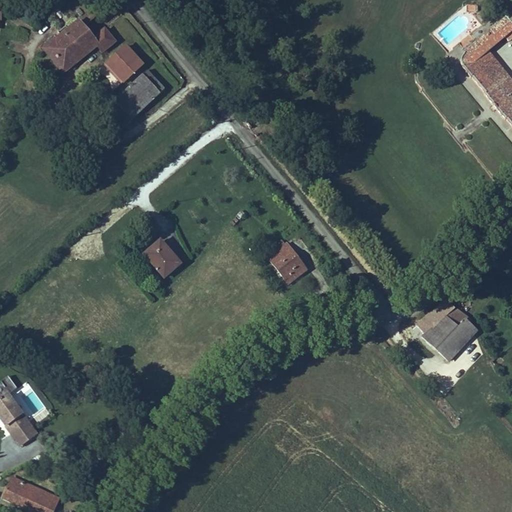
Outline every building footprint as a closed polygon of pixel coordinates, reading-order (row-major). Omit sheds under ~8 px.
[(511,26),(510,23),(507,20),(455,63),(511,132),(511,119),(511,118),(511,116),(511,83),(488,56),(511,33),(511,26)] [(83,24),(80,26),(84,31),(56,53),(70,70),(98,47),(102,51),(106,56),(121,44),(111,32),(98,42),(83,24)] [(84,31),(80,26),(48,52),(68,78),(102,51),(98,47),(70,70),(56,53),(84,31)] [(145,70),(129,53),(113,68),(128,85),(145,70)] [(171,96),(155,77),(114,111),(131,131),(171,96)] [(235,212),(243,206),(223,183),(208,196),(214,203),(220,197),(231,211),(233,209),(235,212)] [(187,268),(166,243),(148,258),(170,283),(187,268)] [(320,275),(307,258),(305,259),(294,246),(285,253),(290,258),(284,263),(290,271),(288,273),(302,289),(320,275)] [(461,311),(453,300),(424,325),(432,335),(429,338),(450,363),(481,330),(472,321),(474,319),(461,311)] [(432,335),(424,325),(421,328),(429,338),(432,335)] [(0,422),(18,447),(38,433),(9,394),(16,389),(7,377),(0,381),(0,422)] [(62,511),(66,507),(20,482),(9,502),(28,511),(62,511)]
